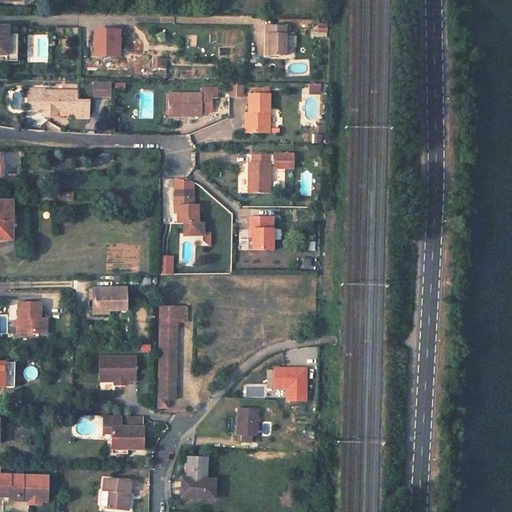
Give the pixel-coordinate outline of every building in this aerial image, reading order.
[(268,33),(268,54),(283,54),(284,25),(266,25),(265,33),(268,33)] [(17,28),(0,27),(0,55),(6,56),(5,62),(16,62),(17,28)] [(94,31),(93,56),(115,56),(116,44),(119,44),(119,31),(94,31)] [(152,59),(151,69),(165,70),(166,60),(152,59)] [(109,97),(109,81),(91,81),(91,97),(109,97)] [(243,97),(243,83),(229,83),(229,97),(243,97)] [(308,84),(308,94),(320,94),(320,84),(308,84)] [(28,91),(28,108),(36,108),(36,91),(28,91)] [(54,113),(75,114),(75,117),(87,117),(87,101),(76,101),(76,92),(36,91),(36,108),(43,109),(43,116),(47,116),(54,113)] [(168,93),(168,117),(189,117),(189,112),(211,112),(211,93),(168,93)] [(248,114),(248,133),(268,133),(269,95),(248,95),(248,114)] [(321,143),(322,134),(312,133),(311,142),(321,143)] [(310,145),(309,156),(318,156),(319,146),(310,145)] [(248,174),(248,193),(269,193),(269,162),(272,162),(272,167),(274,169),(293,169),(293,155),(269,155),(252,155),(252,163),(252,174),(248,174)] [(177,211),(177,224),(197,223),(198,206),(193,206),(193,197),(173,197),(174,206),(177,206),(177,211)] [(0,201),(0,239),(11,240),(12,202),(0,201)] [(252,235),(251,251),(272,251),(272,229),(268,229),(268,217),(249,217),(248,229),(252,229),(252,235)] [(302,268),(311,268),(311,257),(302,257),(302,268)] [(125,288),(92,289),(92,314),(109,314),(109,310),(125,310),(125,288)] [(21,320),(21,333),(45,333),(45,319),(39,319),(40,303),(18,303),(18,320),(21,320)] [(156,398),(156,407),(167,408),(167,399),(175,399),(176,322),(177,307),(161,307),(159,398),(156,398)] [(315,350),(287,352),(287,363),(307,361),(307,364),(316,363),(315,350)] [(135,357),(100,357),(100,381),(115,381),(126,381),(135,381),(135,357)] [(0,387),(13,388),(13,363),(0,363),(0,387)] [(306,400),(306,369),(275,368),(275,387),(287,387),(287,400),(306,400)] [(237,408),(236,436),(240,436),(240,441),(250,441),(251,436),(256,437),(258,409),(237,408)] [(112,428),(111,454),(127,454),(126,449),(142,450),(142,428),(140,428),(140,417),(103,416),(103,428),(112,428)] [(306,430),(305,438),(314,439),(314,430),(306,430)] [(186,478),(181,478),(180,497),(212,499),(213,480),(204,480),(201,479),(202,467),(204,468),(205,459),(187,457),(186,478)] [(23,503),(39,504),(39,501),(43,501),(44,484),(40,484),(39,497),(5,495),(6,474),(0,473),(0,498),(23,499),(23,503)] [(5,495),(39,497),(40,484),(44,484),(44,476),(32,475),(19,475),(6,474),(5,495)] [(106,508),(105,511),(124,511),(125,484),(99,482),(99,493),(107,493),(106,508)] [(437,489),(436,502),(444,502),(445,490),(437,489)] [(99,493),(98,493),(98,505),(100,508),(106,508),(107,493),(99,493)]
